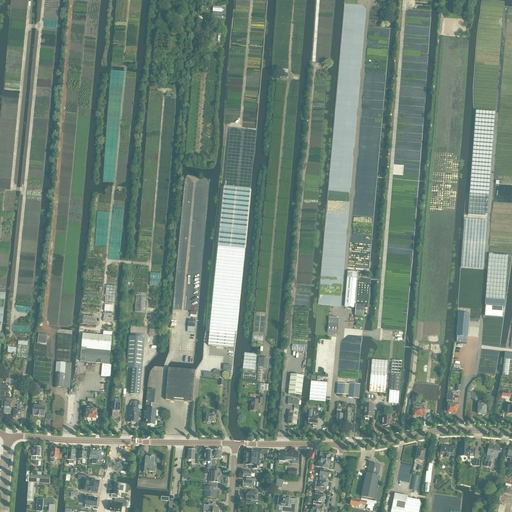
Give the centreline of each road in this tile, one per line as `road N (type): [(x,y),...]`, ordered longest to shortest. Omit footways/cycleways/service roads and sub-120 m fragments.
road 1 (unclassified): [(511,434),(432,432),(342,446)]
road 2 (unknown): [(330,445),(345,305)]
